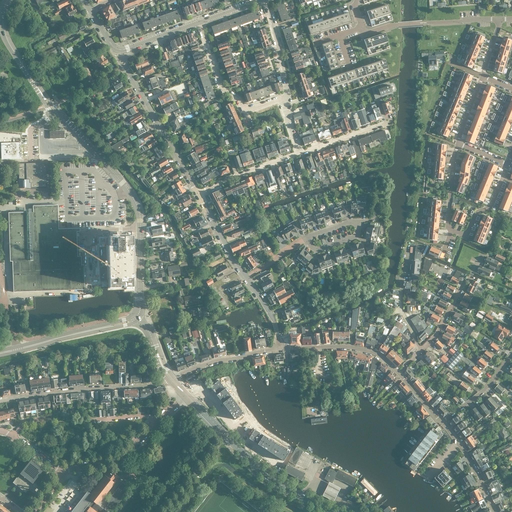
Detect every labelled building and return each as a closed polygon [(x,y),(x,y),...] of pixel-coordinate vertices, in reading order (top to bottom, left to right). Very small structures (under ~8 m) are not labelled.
[(142,4),(141,0),(128,0),(126,1),(129,9),(142,4)] [(129,9),(126,1),(120,3),(124,14),(125,14),(126,14),(125,10),(129,9)] [(208,8),(205,1),(199,3),(202,10),(208,8)] [(285,8),(283,2),(276,5),(278,11),(285,8)] [(202,10),(199,3),(194,5),(196,12),(202,10)] [(196,12),(194,5),(191,6),(190,4),(187,5),(188,7),(191,14),(196,12)] [(72,15),(77,12),(76,11),(76,10),(76,9),(75,9),(74,8),(72,5),(65,8),(64,7),(63,7),(59,10),(54,13),(56,16),(61,12),(60,11),(61,11),(62,13),(66,11),(67,12),(66,13),(65,14),(67,17),(68,17),(69,16),(70,16),(70,17),(72,16),(72,15)] [(388,5),(382,7),(386,17),(391,15),(388,5)] [(113,11),(110,6),(102,10),(103,12),(102,13),(103,15),(104,15),(105,16),(113,11)] [(191,14),(188,7),(185,8),(185,7),(180,9),(181,13),(183,12),(185,16),(191,14)] [(386,17),(382,7),(377,9),(381,18),(386,17)] [(290,13),(290,11),(286,12),(285,8),(278,11),(280,16),(287,14),(290,13)] [(179,18),(176,9),(174,10),(175,12),(171,13),(173,20),(179,18)] [(381,18),(377,9),(372,10),(376,20),(381,18)] [(173,20),(171,13),(170,10),(167,11),(168,14),(165,15),(168,22),(173,20)] [(376,20),(372,10),(367,12),(370,22),(376,20)] [(117,19),(113,11),(105,16),(105,17),(106,19),(107,19),(108,21),(108,22),(117,19)] [(260,19),(257,12),(251,14),(254,21),(260,19)] [(168,22),(165,15),(164,13),(162,14),(163,16),(160,17),(162,24),(168,22)] [(352,21),(349,13),(344,15),(346,23),(352,21)] [(254,21),(251,14),(246,16),(248,23),(254,21)] [(289,20),(287,14),(280,16),(282,22),(289,20)] [(115,29),(113,24),(127,19),(126,16),(124,16),(117,19),(108,22),(112,29),(115,29)] [(162,24),(160,17),(159,17),(159,16),(157,17),(157,18),(154,19),(156,26),(162,24)] [(248,23),(246,16),(240,18),(243,25),(248,23)] [(243,25),(240,18),(234,20),(237,27),(243,25)] [(156,26),(154,19),(148,21),(151,28),(156,26)] [(237,27),(234,20),(229,22),(231,29),(237,27)] [(84,21),(75,26),(78,32),(87,26),(84,21)] [(151,28),(148,21),(142,23),(145,30),(151,28)] [(231,29),(229,22),(223,24),(226,31),(231,29)] [(139,32),(137,25),(136,24),(134,25),(134,26),(131,27),(133,34),(139,32)] [(226,31),(223,24),(217,26),(220,33),(226,31)] [(316,33),(313,25),(308,26),(310,35),(316,33)] [(57,34),(66,30),(65,26),(55,31),(57,34)] [(87,26),(78,32),(81,37),(90,32),(87,26)] [(133,34),(131,27),(130,26),(128,27),(129,28),(125,29),(128,36),(133,34)] [(220,33),(217,26),(212,28),(214,35),(220,33)] [(128,36),(125,29),(124,27),(122,28),(123,30),(119,31),(122,38),(128,36)] [(292,33),(290,27),(283,30),(285,36),(292,33)] [(264,29),(259,31),(257,32),(259,38),(266,35),(264,29)] [(68,36),(65,32),(58,36),(58,37),(60,40),(60,41),(68,36)] [(294,39),(292,33),(285,36),(287,41),(294,39)] [(483,44),(485,38),(481,36),(482,35),(478,33),(478,35),(477,34),(474,40),(483,44)] [(195,41),(193,34),(187,36),(189,43),(193,42),(194,44),(196,43),(195,41)] [(385,34),(380,35),(383,45),(388,43),(385,34)] [(268,41),(266,35),(259,38),(261,43),(268,41)] [(383,45),(380,35),(374,37),(378,47),(383,45)] [(189,43),(187,36),(181,38),(184,45),(189,43)] [(95,42),(92,37),(84,42),(87,47),(95,42)] [(378,47),(374,37),(369,39),(373,48),(378,47)] [(184,45),(181,38),(176,40),(178,47),(182,46),(182,47),(184,47),(184,45)] [(511,38),(509,38),(508,40),(504,38),(502,44),(502,45),(511,47),(511,43),(511,40),(511,41),(511,40),(511,38)] [(296,45),(294,39),(287,41),(289,47),(296,45)] [(373,48),(369,39),(364,40),(367,50),(373,48)] [(54,40),(46,44),(51,52),(58,48),(54,40)] [(178,47),(176,40),(170,42),(172,49),(178,47)] [(229,47),(227,40),(220,42),(220,44),(218,45),(220,51),(227,49),(229,48),(229,47)] [(481,49),(483,44),(474,40),(472,45),(481,49)] [(270,47),(268,41),(261,43),(262,47),(256,49),(257,51),(266,48),(267,48),(270,47)] [(323,51),(332,47),(331,42),(321,45),(323,51)] [(46,44),(39,48),(43,56),(51,52),(46,44)] [(509,52),(511,47),(502,45),(502,44),(500,50),(501,50),(509,52)] [(298,50),(296,45),(289,47),(291,53),(298,50)] [(481,49),(472,45),(470,50),(479,54),(481,49)] [(325,56),(334,52),(332,47),(323,51),(325,56)] [(229,54),(227,51),(230,50),(229,48),(227,49),(220,51),(222,57),(229,54)] [(299,56),(298,50),(291,53),(292,58),(299,56)] [(477,59),(479,54),(470,50),(468,55),(477,59)] [(201,58),(199,52),(192,54),(194,60),(201,58)] [(263,58),(261,52),(254,54),(255,58),(253,59),(254,61),(256,60),(263,58)] [(336,57),(334,52),(325,56),(326,61),(336,57)] [(437,59),(444,59),(443,56),(445,56),(444,52),(435,53),(436,56),(429,57),(430,66),(437,66),(437,59)] [(62,53),(48,61),(52,69),(66,61),(62,53)] [(231,60),(229,57),(231,56),(230,54),(229,54),(222,57),(224,63),(231,60)] [(96,55),(91,58),(92,61),(96,59),(97,61),(96,62),(97,64),(98,63),(99,65),(98,65),(99,67),(100,67),(101,67),(102,68),(104,67),(103,66),(104,66),(104,65),(108,63),(107,62),(108,61),(107,60),(106,59),(106,60),(105,59),(104,59),(101,55),(97,57),(96,55)] [(474,64),(475,64),(477,59),(468,55),(466,60),(474,64)] [(301,62),(299,56),(292,58),(294,64),(301,62)] [(338,63),(336,57),(326,61),(328,66),(338,63)] [(203,63),(201,58),(194,60),(196,66),(203,63)] [(265,63),(263,58),(256,60),(258,66),(265,63)] [(148,65),(146,60),(135,65),(137,70),(148,65)] [(180,66),(178,60),(170,63),(172,68),(180,66)] [(233,66),(231,60),(224,63),(226,68),(233,66)] [(385,60),(379,62),(383,71),(388,70),(385,60)] [(474,64),(466,60),(464,66),(472,69),(474,64)] [(504,68),(506,63),(497,60),(498,60),(497,60),(495,65),(496,65),(504,68)] [(66,61),(52,69),(56,76),(70,69),(66,61)] [(307,67),(305,63),(304,61),(301,62),(294,64),(296,70),(301,69),(301,71),(304,70),(303,68),(307,67)] [(383,71),(379,62),(374,64),(377,73),(383,71)] [(205,69),(203,63),(196,66),(198,72),(205,69)] [(267,69),(265,63),(258,66),(260,72),(267,69)] [(339,68),(338,63),(328,66),(330,71),(339,68)] [(377,73),(374,64),(369,65),(372,75),(377,73)] [(372,75),(369,65),(364,67),(367,77),(372,75)] [(503,74),(504,68),(496,65),(494,71),(503,74)] [(85,66),(81,69),(85,76),(83,77),(86,81),(87,82),(93,79),(89,73),(85,66)] [(142,70),(144,76),(154,72),(152,66),(142,70)] [(235,71),(233,66),(226,68),(228,74),(235,71)] [(367,77),(364,67),(359,69),(362,78),(367,77)] [(70,69),(56,76),(60,84),(74,77),(70,69)] [(207,75),(205,69),(198,72),(199,75),(195,76),(196,79),(200,77),(207,75)] [(269,75),(267,69),(260,72),(262,77),(265,76),(265,77),(266,76),(269,75)] [(362,78),(359,69),(354,70),(357,80),(362,78)] [(357,80),(354,70),(349,72),(352,82),(357,80)] [(237,77),(235,71),(228,74),(230,80),(237,77)] [(352,82),(349,72),(344,74),(347,83),(352,82)] [(305,79),(303,73),(296,75),(298,81),(305,79)] [(465,73),(463,78),(471,82),(473,77),(465,73)] [(347,83),(344,74),(338,75),(342,85),(347,83)] [(209,80),(207,75),(200,77),(201,81),(199,82),(199,84),(202,83),(209,80)] [(342,85),(338,75),(333,77),(337,87),(342,85)] [(123,87),(117,76),(110,81),(112,84),(109,86),(111,90),(114,88),(116,91),(123,87)] [(159,81),(159,80),(157,76),(148,80),(150,85),(159,81)] [(238,82),(237,77),(230,80),(232,85),(239,83),(239,82),(238,82)] [(337,87),(333,77),(328,79),(330,84),(331,88),(337,87)] [(463,78),(461,83),(469,87),(470,87),(472,82),(471,82),(463,78)] [(161,86),(160,82),(162,82),(161,79),(159,80),(159,81),(150,85),(152,90),(161,86)] [(307,85),(307,84),(305,79),(298,81),(300,87),(307,85)] [(211,86),(209,80),(202,83),(204,89),(211,86)] [(283,87),(281,82),(278,83),(276,84),(275,82),(274,82),(271,83),(272,85),(275,92),(281,90),(280,88),(283,87)] [(378,89),(381,96),(392,92),(390,85),(386,87),(385,83),(381,85),(382,88),(378,89)] [(461,83),(459,88),(467,92),(469,87),(461,83)] [(309,90),(308,87),(309,86),(309,84),(307,84),(307,85),(300,87),(302,93),(309,90)] [(272,85),(267,87),(269,94),(275,92),(272,85)] [(485,90),(485,91),(494,94),(496,89),(487,85),(485,90)] [(213,92),(211,86),(204,89),(205,92),(203,93),(203,95),(206,94),(213,92)] [(269,94),(267,87),(264,88),(263,86),(262,86),(260,87),(261,89),(264,96),(269,94)] [(459,88),(457,93),(465,97),(467,92),(459,88)] [(264,96),(261,89),(258,90),(255,91),(258,98),(264,96)] [(311,96),(310,92),(312,91),(312,89),(309,90),(302,93),(304,99),(307,98),(308,101),(313,99),(312,96),(311,96)] [(483,96),(492,99),(494,94),(485,91),(485,90),(483,96)] [(175,99),(171,91),(158,98),(162,106),(175,99)] [(258,98),(255,91),(250,93),(252,100),(258,98)] [(215,98),(213,92),(206,94),(203,95),(204,96),(204,97),(207,96),(207,98),(208,100),(215,98)] [(119,104),(130,98),(126,93),(116,99),(119,104)] [(252,100),(250,93),(244,95),(246,102),(252,100)] [(457,93),(455,98),(463,102),(465,97),(457,93)] [(483,96),(481,101),(490,104),(492,99),(483,96)] [(455,98),(452,103),(461,107),(463,102),(455,98)] [(134,105),(131,100),(124,105),(125,107),(124,108),(126,110),(134,105)] [(480,106),(488,109),(490,104),(481,101),(480,106)] [(106,108),(105,105),(103,102),(98,105),(101,111),(106,108)] [(222,108),(220,102),(210,106),(212,112),(222,108)] [(385,115),(392,113),(391,110),(392,110),(391,105),(389,106),(388,102),(382,105),(385,115)] [(231,103),(229,104),(224,106),(227,112),(234,109),(231,103)] [(452,103),(450,108),(459,112),(461,107),(452,103)] [(325,117),(322,106),(318,107),(317,104),(314,104),(315,108),(319,119),(325,117)] [(173,111),(170,105),(163,109),(166,115),(173,111)] [(478,111),(486,114),(488,109),(480,106),(479,105),(477,111),(478,111)] [(133,115),(138,112),(135,107),(125,113),(127,117),(128,116),(129,118),(133,116),(133,115)] [(374,114),(376,121),(382,119),(378,107),(372,109),(374,114)] [(450,108),(448,113),(457,117),(459,112),(450,108)] [(236,114),(234,109),(227,112),(228,115),(226,117),(227,119),(229,118),(229,117),(236,114)] [(369,123),(367,117),(364,109),(357,112),(358,114),(353,116),(354,120),(351,121),(354,129),(360,127),(360,126),(362,125),(362,126),(369,123)] [(311,126),(309,117),(308,116),(307,111),(300,113),(305,128),(311,126)] [(376,121),(374,114),(370,115),(369,111),(366,112),(368,116),(371,123),(376,121)] [(478,111),(476,116),(484,119),(486,114),(478,111)] [(142,119),(139,113),(130,119),(133,124),(136,123),(142,119)] [(448,113),(446,118),(455,122),(457,117),(448,113)] [(239,120),(236,114),(229,117),(229,118),(232,123),(239,120)] [(179,123),(178,120),(180,119),(179,117),(179,116),(177,118),(169,121),(172,127),(179,123)] [(476,116),(474,121),(482,124),(484,119),(476,116)] [(511,125),(511,124),(511,119),(505,117),(503,122),(511,125)] [(446,118),(444,123),(453,127),(453,126),(455,122),(446,118)] [(181,126),(185,124),(189,122),(187,119),(184,121),(179,123),(172,127),(175,132),(182,128),(181,126)] [(241,125),(239,120),(232,123),(233,126),(231,128),(232,130),(234,129),(234,128),(241,125)] [(141,129),(146,126),(143,121),(136,125),(139,130),(140,132),(141,131),(141,130),(142,130),(141,129)] [(474,121),(472,126),(480,129),(482,124),(474,121)] [(341,132),(338,124),(337,122),(334,123),(336,129),(331,130),(333,135),(334,135),(336,135),(336,134),(341,132)] [(350,130),(347,122),(342,124),(345,132),(350,130)] [(501,127),(509,130),(511,125),(503,122),(501,127)] [(444,123),(442,128),(450,132),(451,132),(453,127),(453,126),(453,127),(444,123)] [(244,131),(241,125),(234,128),(234,129),(237,134),(244,131)] [(141,135),(149,130),(146,126),(141,129),(142,130),(141,130),(141,131),(140,132),(139,130),(137,131),(138,131),(135,133),(137,135),(138,134),(140,138),(141,138),(143,137),(141,135)] [(331,137),(327,126),(325,127),(327,130),(323,132),(325,139),(331,137)] [(470,131),(478,134),(480,129),(472,126),(470,131)] [(499,132),(507,135),(509,130),(501,127),(499,132)] [(325,139),(323,132),(320,133),(318,128),(316,129),(317,134),(320,141),(325,139)] [(442,128),(440,134),(448,138),(450,132),(442,128)] [(391,139),(388,129),(370,136),(372,142),(379,139),(380,142),(391,139)] [(316,142),(312,130),(309,131),(311,136),(308,137),(310,144),(316,142)] [(65,139),(64,131),(49,131),(50,139),(65,139)] [(468,136),(476,139),(478,134),(470,131),(469,131),(467,136),(468,136)] [(497,137),(505,140),(507,135),(499,132),(497,137)] [(146,143),(152,140),(151,139),(153,138),(150,133),(143,137),(141,138),(143,141),(144,143),(138,146),(140,148),(146,144),(146,143)] [(310,144),(308,137),(304,138),(303,134),(299,135),(301,139),(302,139),(305,146),(310,144)] [(110,144),(118,139),(116,136),(108,140),(110,144)] [(371,143),(369,136),(363,138),(366,145),(369,144),(370,148),(377,146),(376,142),(371,143)] [(468,136),(466,141),(474,145),(476,139),(468,136)] [(111,146),(115,154),(126,148),(123,143),(129,140),(127,137),(111,146)] [(503,146),(505,140),(498,137),(497,137),(494,142),(503,146)] [(188,143),(189,143),(191,148),(195,147),(194,144),(193,144),(191,138),(189,139),(189,138),(186,139),(179,141),(181,146),(188,143)] [(366,145),(363,138),(362,138),(360,139),(358,140),(362,151),(364,151),(363,146),(366,145)] [(147,150),(157,144),(154,139),(146,144),(148,146),(145,148),(147,150)] [(290,151),(286,139),(282,141),(282,143),(283,145),(286,152),(290,151)] [(352,142),(353,145),(356,154),(358,159),(362,158),(356,140),(356,141),(352,142)] [(22,159),(21,147),(21,143),(1,143),(1,156),(2,156),(2,157),(2,158),(3,159),(9,159),(22,159)] [(346,144),(341,146),(343,153),(345,158),(350,156),(356,154),(353,145),(347,147),(346,144)] [(202,145),(195,148),(197,153),(204,150),(202,145)] [(340,154),(343,153),(341,146),(335,148),(337,155),(336,155),(338,160),(342,159),(340,154)] [(159,147),(154,149),(152,151),(154,156),(161,151),(159,147)] [(139,160),(142,158),(147,155),(150,153),(150,152),(152,151),(154,149),(153,148),(142,155),(143,155),(141,156),(140,156),(127,164),(130,169),(133,167),(132,166),(140,162),(139,160)] [(266,159),(263,151),(262,150),(260,150),(260,148),(257,149),(258,153),(261,161),(266,159)] [(335,166),(332,157),(335,156),(333,149),(327,151),(331,161),(331,162),(332,166),(333,167),(335,166)] [(164,156),(161,151),(154,156),(155,156),(151,158),(152,160),(156,158),(157,160),(164,156)] [(331,161),(327,151),(321,153),(324,160),(327,158),(328,162),(331,161)] [(242,167),(237,152),(228,155),(230,160),(233,159),(234,162),(235,165),(237,169),(242,167)] [(253,163),(251,156),(249,152),(245,154),(246,157),(249,165),(253,163)] [(189,161),(198,157),(197,155),(196,156),(194,153),(187,157),(189,161)] [(317,163),(320,162),(322,166),(324,165),(320,153),(314,155),(315,157),(312,159),(315,167),(316,172),(320,171),(317,163)] [(472,162),(474,157),(466,154),(464,159),(472,162)] [(387,162),(385,155),(382,156),(382,155),(379,155),(380,156),(372,159),(374,166),(387,162)] [(315,167),(312,159),(311,156),(305,158),(308,166),(311,165),(312,168),(315,167)] [(199,162),(197,158),(198,158),(198,157),(189,161),(192,166),(199,162)] [(374,168),(371,157),(366,159),(370,169),(374,168)] [(159,169),(168,163),(165,158),(158,163),(160,166),(156,168),(157,168),(148,173),(150,177),(160,171),(159,169)] [(470,167),(472,162),(464,159),(461,164),(470,167)] [(304,169),(301,160),(295,162),(298,171),(304,169)] [(47,188),(46,173),(46,163),(19,164),(19,180),(27,180),(27,183),(30,183),(30,188),(47,188)] [(203,168),(200,163),(192,167),(195,172),(203,168)] [(294,175),(290,164),(284,166),(287,174),(288,173),(288,176),(290,176),(290,177),(294,175)] [(490,164),(488,169),(496,172),(498,167),(490,164)] [(160,178),(173,171),(170,166),(162,170),(163,173),(159,176),(160,178)] [(206,174),(205,172),(209,169),(208,167),(196,174),(198,178),(206,174)] [(229,172),(228,170),(227,167),(219,170),(221,176),(222,175),(223,176),(228,173),(228,172),(229,172)] [(283,175),(280,167),(275,169),(278,177),(283,175)] [(488,169),(486,174),(494,177),(494,178),(497,172),(496,172),(488,169)] [(211,179),(219,174),(217,170),(199,179),(202,184),(203,184),(211,180),(211,179)] [(267,178),(265,179),(268,188),(277,185),(275,180),(274,177),(273,177),(271,170),(265,172),(267,178)] [(460,171),(460,177),(469,179),(470,172),(461,171),(460,171)] [(148,188),(152,185),(140,173),(137,176),(148,188)] [(173,180),(178,177),(176,173),(169,177),(170,180),(169,180),(170,183),(174,181),(173,180)] [(265,183),(262,173),(254,176),(256,183),(260,181),(261,184),(262,184),(264,189),(267,188),(265,183)] [(486,174),(484,179),(492,182),(494,177),(486,174)] [(303,188),(301,181),(299,175),(295,176),(301,193),(304,192),(303,188)] [(298,186),(294,176),(290,178),(293,188),(298,186)] [(254,184),(251,177),(245,180),(248,187),(251,185),(252,189),(255,187),(253,184),(254,184)] [(460,177),(458,181),(460,182),(465,184),(467,185),(469,179),(460,177)] [(484,179),(482,184),(490,187),(492,182),(484,179)] [(245,180),(240,182),(244,192),(247,191),(245,188),(248,187),(245,180)] [(171,193),(183,187),(180,182),(171,187),(173,190),(170,191),(171,193)] [(247,199),(244,192),(240,182),(235,185),(238,192),(241,190),(242,193),(243,195),(242,196),(244,200),(247,199)] [(460,182),(456,191),(462,193),(465,184),(460,182)] [(482,184),(480,189),(488,192),(490,187),(482,184)] [(238,192),(235,185),(229,187),(234,197),(236,196),(235,193),(238,192)] [(184,193),(185,192),(185,191),(185,190),(185,189),(184,189),(183,187),(171,193),(172,196),(176,193),(180,199),(185,195),(184,193)] [(234,197),(229,187),(224,189),(227,196),(230,195),(231,198),(234,197)] [(220,199),(225,196),(224,194),(222,189),(209,195),(214,205),(221,202),(220,199)] [(480,189),(477,194),(486,197),(488,192),(480,189)] [(477,194),(475,199),(484,202),(486,197),(477,194)] [(192,203),(188,196),(177,202),(180,206),(183,205),(184,207),(192,203)] [(510,207),(511,202),(504,198),(502,203),(510,207)] [(366,211),(365,201),(356,202),(357,214),(360,214),(360,213),(363,213),(363,212),(366,211)] [(216,210),(226,205),(225,203),(222,204),(221,202),(214,205),(216,210)] [(357,214),(356,202),(352,202),(352,204),(351,204),(351,205),(347,206),(348,213),(351,212),(351,214),(354,214),(354,215),(357,214)] [(508,212),(510,207),(502,203),(499,209),(508,212)] [(59,229),(58,205),(33,206),(33,212),(35,248),(77,248),(77,232),(80,232),(80,229),(59,229)] [(226,212),(225,209),(228,208),(226,205),(216,210),(219,215),(219,216),(226,212)] [(348,213),(347,206),(343,207),(343,205),(341,206),(341,205),(337,206),(341,218),(344,217),(344,216),(346,215),(345,214),(348,213)] [(341,218),(337,206),(333,207),(333,209),(332,209),(332,211),(329,212),(332,218),(335,217),(335,219),(337,218),(338,219),(341,218)] [(194,215),(198,213),(199,213),(198,212),(198,211),(198,210),(197,210),(196,208),(189,212),(188,211),(186,212),(187,215),(189,214),(191,217),(192,220),(196,218),(194,215)] [(231,216),(235,214),(233,209),(226,212),(219,216),(219,215),(218,216),(222,222),(229,218),(229,217),(231,216)] [(332,218),(329,212),(327,213),(326,211),(325,212),(324,210),(320,212),(324,223),(327,222),(329,221),(329,219),(332,218)] [(457,223),(461,213),(456,211),(452,221),(457,223)] [(25,225),(24,212),(9,213),(9,225),(25,225)] [(29,212),(24,212),(25,225),(25,231),(25,237),(26,261),(13,262),(13,265),(25,265),(28,269),(35,269),(35,248),(33,212),(29,212)] [(324,223),(320,212),(316,213),(317,214),(315,215),(316,216),(313,217),(315,224),(318,223),(319,225),(321,224),(321,225),(324,223)] [(247,221),(246,216),(249,215),(249,213),(239,216),(239,215),(237,216),(235,214),(231,216),(232,218),(233,217),(234,220),(236,225),(247,221)] [(463,225),(467,215),(461,213),(457,223),(463,225)] [(315,224),(313,217),(310,218),(310,217),(308,217),(308,216),(304,217),(308,229),(311,228),(311,227),(313,226),(312,225),(315,224)] [(484,216),(482,221),(491,224),(493,219),(484,216)] [(205,226),(203,224),(204,223),(201,217),(193,221),(193,220),(189,222),(190,223),(187,224),(187,223),(192,220),(191,217),(183,221),(184,224),(181,225),(182,227),(179,228),(181,232),(194,225),(194,226),(195,225),(198,230),(199,229),(199,230),(201,229),(201,228),(205,226)] [(308,229),(304,217),(300,219),(300,220),(299,221),(299,222),(296,224),(299,230),(302,229),(302,230),(304,229),(305,230),(308,229)] [(482,221),(480,226),(488,229),(491,224),(482,221)] [(236,229),(234,223),(221,227),(223,234),(236,229)] [(296,231),(299,230),(296,224),(292,225),(291,224),(290,225),(289,224),(286,226),(293,237),(296,235),(295,234),(297,233),(296,231)] [(25,231),(25,225),(9,225),(9,238),(13,238),(13,231),(25,231)] [(163,232),(161,225),(151,227),(153,234),(163,232)] [(377,231),(377,230),(376,230),(376,227),(369,225),(369,228),(367,228),(367,230),(366,230),(365,233),(378,236),(378,232),(377,231)] [(293,237),(286,226),(282,229),(283,230),(282,231),(283,232),(280,234),(284,240),(287,238),(288,239),(290,238),(290,239),(293,237)] [(480,226),(478,231),(486,234),(488,229),(480,226)] [(209,235),(207,229),(199,233),(201,239),(209,235)] [(476,236),(484,239),(485,240),(487,234),(486,234),(478,231),(476,236)] [(377,240),(378,236),(365,233),(365,237),(366,237),(365,239),(371,240),(370,243),(377,245),(378,242),(375,241),(375,240),(377,240)] [(476,236),(474,241),(482,244),(484,239),(476,236)] [(26,261),(25,237),(13,238),(9,238),(10,262),(13,262),(26,261)] [(119,237),(99,237),(100,281),(109,281),(109,287),(113,287),(113,289),(120,288),(120,286),(123,286),(123,288),(133,288),(133,280),(132,247),(133,247),(133,239),(131,239),(131,237),(124,237),(124,240),(121,240),(119,240),(119,237)] [(162,245),(161,238),(151,240),(153,247),(162,245)] [(214,244),(211,238),(201,243),(204,249),(214,244)] [(240,248),(246,245),(244,240),(230,246),(233,253),(241,250),(240,248)] [(257,252),(263,250),(267,248),(266,245),(263,240),(262,240),(256,243),(256,244),(238,252),(241,257),(243,256),(243,257),(250,253),(256,251),(257,252)] [(376,252),(377,245),(370,243),(369,247),(366,248),(368,255),(376,252)] [(368,255),(366,248),(363,249),(361,244),(359,244),(355,245),(360,257),(364,255),(363,254),(364,253),(365,256),(368,255)] [(360,257),(355,245),(352,246),(353,247),(350,247),(351,249),(348,250),(350,257),(353,256),(354,257),(355,256),(356,258),(360,257)] [(419,281),(421,254),(422,247),(416,247),(415,262),(413,262),(412,279),(413,279),(413,280),(411,280),(411,282),(404,282),(404,289),(411,289),(411,292),(418,293),(418,292),(420,292),(420,289),(418,289),(419,281)] [(438,258),(441,251),(432,247),(429,254),(438,258)] [(77,257),(77,252),(77,248),(35,248),(35,269),(35,273),(41,273),(48,272),(54,272),(60,272),(66,272),(66,276),(67,290),(72,290),(71,275),(71,266),(71,265),(71,263),(81,262),(81,257),(77,257)] [(258,258),(269,251),(267,248),(263,250),(264,252),(257,256),(256,255),(252,258),(250,256),(244,261),(244,262),(245,263),(246,263),(247,266),(254,261),(258,258)] [(300,263),(308,253),(305,251),(305,252),(303,250),(302,251),(300,249),(298,248),(295,251),(296,253),(295,255),(297,257),(296,258),(297,259),(296,260),(300,263)] [(174,261),(172,252),(173,252),(172,249),(169,249),(169,252),(165,253),(166,256),(165,257),(165,258),(166,258),(166,262),(174,261)] [(350,257),(348,250),(345,251),(345,249),(342,250),(342,249),(339,250),(343,262),(347,261),(347,259),(348,259),(348,258),(350,257)] [(343,262),(339,250),(336,251),(336,252),(334,253),(334,254),(332,255),(334,262),(337,261),(337,263),(339,262),(339,264),(343,262)] [(221,257),(218,253),(211,257),(213,260),(214,260),(214,261),(221,257)] [(308,262),(312,258),(310,256),(310,255),(308,253),(300,263),(303,265),(304,264),(305,265),(303,267),(305,270),(310,264),(308,262)] [(334,262),(332,255),(329,256),(328,255),(326,256),(326,255),(323,256),(327,268),(331,267),(330,265),(332,265),(331,263),(334,262)] [(327,268),(323,256),(319,257),(320,258),(317,259),(319,264),(317,265),(319,272),(322,271),(321,268),(322,268),(323,269),(327,268)] [(257,266),(255,263),(260,260),(258,258),(254,261),(247,266),(248,268),(249,269),(250,270),(257,266)] [(496,268),(499,262),(488,258),(485,263),(490,265),(489,268),(495,270),(496,268)] [(84,275),(84,265),(81,265),(81,262),(71,263),(71,265),(71,266),(71,275),(84,275)] [(319,272),(317,265),(313,266),(310,264),(305,270),(311,275),(319,272)] [(28,269),(25,265),(13,265),(13,273),(19,273),(26,273),(29,273),(35,273),(35,269),(28,269)] [(180,275),(178,266),(168,267),(169,277),(180,275)] [(222,275),(228,272),(225,266),(216,271),(219,276),(216,278),(218,281),(224,278),(222,275)] [(493,273),(495,270),(489,268),(488,270),(480,266),(478,272),(489,277),(491,272),(493,273)] [(162,278),(161,273),(164,273),(163,269),(160,270),(152,272),(153,279),(158,278),(158,279),(162,278)] [(52,291),(52,282),(51,282),(51,280),(48,280),(48,272),(41,273),(42,291),(52,291)] [(261,280),(271,275),(269,272),(259,276),(261,280)] [(457,285),(460,280),(458,280),(461,275),(456,273),(454,277),(453,277),(452,279),(450,277),(449,278),(443,275),(441,279),(446,281),(447,279),(451,281),(450,281),(457,285)] [(85,290),(84,275),(71,275),(72,290),(85,290)] [(273,287),(270,280),(261,285),(264,291),(273,287)] [(476,289),(479,283),(473,280),(470,286),(476,289)] [(242,287),(240,283),(239,282),(227,288),(229,292),(231,291),(232,292),(242,287)] [(295,297),(291,288),(292,288),(289,282),(284,284),(284,285),(273,291),(268,293),(269,295),(267,296),(272,306),(279,302),(280,305),(295,297)] [(455,288),(449,285),(445,283),(444,286),(447,288),(446,289),(453,293),(455,288)] [(477,293),(478,290),(476,289),(470,286),(468,291),(473,294),(475,291),(477,293)] [(245,292),(242,287),(232,292),(234,297),(235,297),(245,292)] [(339,288),(322,294),(324,299),(341,294),(339,288)] [(426,298),(429,291),(421,288),(421,296),(422,296),(426,298)] [(452,295),(445,292),(444,293),(440,291),(437,295),(442,297),(449,300),(452,295)] [(479,298),(469,294),(469,295),(466,294),(464,298),(470,302),(472,300),(476,302),(477,302),(478,303),(480,300),(478,299),(479,298)] [(415,306),(415,295),(406,296),(406,303),(411,303),(411,306),(415,306)] [(198,303),(197,296),(185,298),(186,305),(198,303)] [(448,303),(441,299),(437,298),(437,299),(436,298),(434,301),(436,303),(438,305),(439,304),(445,307),(448,303)] [(466,309),(469,305),(462,301),(460,306),(466,309)] [(511,308),(502,304),(500,308),(510,312),(511,308)] [(444,310),(435,305),(433,308),(436,309),(435,311),(441,315),(444,310)] [(293,318),(290,309),(292,308),(291,306),(285,308),(286,310),(282,312),(285,321),(293,318)] [(203,316),(202,307),(193,309),(194,311),(190,312),(191,317),(194,316),(195,318),(203,316)] [(357,325),(358,325),(360,308),(353,311),(352,329),(356,329),(357,325)] [(482,319),(486,313),(480,309),(476,316),(482,319)] [(511,314),(508,312),(506,316),(500,312),(498,315),(497,314),(497,313),(494,311),(493,312),(490,310),(487,314),(490,316),(491,316),(502,323),(506,317),(509,319),(508,319),(511,321),(511,314)] [(437,323),(440,318),(433,314),(430,313),(428,316),(431,317),(430,319),(429,318),(427,321),(429,322),(428,323),(431,325),(432,323),(434,324),(435,322),(437,323)] [(461,325),(465,318),(456,313),(452,320),(461,325)] [(427,328),(424,320),(424,319),(421,314),(411,320),(419,333),(426,329),(427,328)] [(369,329),(370,324),(371,324),(372,320),(369,319),(367,325),(365,325),(363,333),(368,334),(369,329)] [(394,341),(404,325),(398,321),(383,345),(382,344),(379,351),(385,355),(389,349),(387,347),(392,339),(394,341)] [(506,337),(510,331),(505,328),(504,327),(500,324),(496,331),(497,332),(495,337),(501,341),(504,336),(506,337)] [(484,335),(477,331),(467,325),(463,331),(471,336),(470,337),(472,340),(474,338),(479,342),(484,335)] [(462,330),(453,326),(452,328),(449,326),(446,331),(448,331),(446,333),(452,336),(453,334),(454,333),(457,334),(458,332),(460,333),(462,330)] [(184,338),(192,336),(190,328),(182,330),(184,338)] [(423,341),(428,335),(431,333),(428,331),(426,333),(423,330),(422,332),(423,333),(419,337),(423,341)] [(296,333),(289,333),(289,340),(291,340),(291,345),(301,345),(301,335),(296,335),(296,333)] [(452,345),(457,340),(445,333),(442,338),(445,340),(444,343),(450,347),(452,345)] [(364,347),(366,338),(360,336),(360,335),(357,334),(356,336),(354,345),(364,347)] [(383,345),(386,337),(378,334),(376,340),(379,341),(376,350),(379,351),(382,344),(383,345)] [(312,345),(312,337),(303,337),(303,345),(312,345)] [(252,351),(250,338),(243,339),(245,352),(252,351)] [(376,347),(378,342),(375,341),(375,340),(372,339),(369,347),(373,349),(374,346),(376,347)] [(499,348),(493,343),(489,340),(485,345),(489,348),(495,353),(499,348)] [(415,347),(410,342),(408,344),(405,341),(404,342),(406,345),(411,350),(413,349),(414,349),(415,348),(415,347)] [(447,347),(444,344),(443,345),(439,341),(435,345),(440,350),(444,347),(445,348),(447,347)] [(411,350),(406,345),(404,342),(402,344),(405,347),(403,349),(407,354),(408,354),(409,354),(410,353),(410,352),(411,350)] [(493,356),(487,351),(488,349),(481,343),(479,346),(483,349),(482,350),(485,353),(483,356),(489,361),(490,360),(491,360),(492,359),(492,358),(493,356)] [(476,363),(474,361),(474,362),(459,350),(453,357),(452,358),(457,363),(458,362),(460,364),(462,362),(460,360),(461,359),(473,369),(471,371),(473,373),(478,376),(479,375),(480,374),(481,371),(475,366),(477,364),(476,363)] [(393,362),(399,356),(392,351),(387,357),(393,362)] [(195,365),(193,359),(193,360),(190,352),(184,354),(188,368),(195,365)] [(435,359),(432,355),(428,352),(423,357),(430,364),(435,359)] [(487,364),(481,359),(480,358),(482,356),(477,352),(475,355),(479,357),(477,359),(479,361),(477,363),(484,368),(485,368),(486,366),(487,364)] [(301,383),(300,363),(300,353),(289,354),(290,359),(295,359),(296,363),(290,363),(291,377),(295,377),(295,383),(296,383),(297,386),(301,386),(301,383)] [(285,359),(284,354),(282,354),(273,355),(274,362),(283,361),(283,359),(285,359)] [(398,367),(404,361),(399,356),(393,362),(398,367)] [(372,387),(376,372),(375,372),(377,366),(378,366),(380,362),(378,361),(373,358),(372,363),(371,363),(371,364),(366,363),(361,361),(356,360),(355,362),(365,365),(364,372),(368,373),(365,386),(372,387)] [(451,369),(457,363),(452,358),(451,359),(446,364),(451,369)] [(423,366),(425,364),(421,360),(419,362),(416,364),(421,369),(424,367),(423,366)] [(128,383),(128,374),(123,374),(123,373),(126,373),(125,362),(119,363),(119,380),(117,380),(117,384),(119,384),(128,383)] [(386,373),(389,368),(381,363),(378,368),(386,373)] [(415,376),(407,368),(403,372),(410,380),(415,376)] [(475,379),(478,376),(473,373),(471,375),(466,372),(463,377),(472,384),(472,383),(473,383),(474,382),(474,381),(475,379)] [(389,382),(395,376),(391,373),(386,378),(389,382)] [(84,385),(83,379),(82,375),(76,376),(77,386),(84,385)] [(393,386),(398,380),(395,376),(389,382),(393,386)] [(422,386),(418,381),(417,382),(414,378),(411,381),(417,389),(422,386)] [(68,387),(67,382),(66,379),(52,381),(52,384),(52,389),(58,388),(58,384),(59,384),(59,388),(68,387)] [(218,381),(209,388),(235,420),(243,413),(218,381)] [(407,386),(403,383),(403,382),(398,386),(401,389),(402,390),(407,386)] [(469,387),(463,382),(461,385),(459,383),(458,385),(466,392),(469,387)] [(505,390),(499,385),(495,389),(501,394),(500,396),(502,398),(504,395),(503,395),(505,392),(504,391),(505,390)] [(167,395),(165,386),(153,389),(154,395),(155,398),(167,395)] [(413,393),(411,392),(410,391),(410,390),(407,386),(402,390),(403,391),(406,394),(409,392),(409,393),(406,395),(408,398),(413,393)] [(425,390),(422,386),(417,389),(421,394),(425,390)] [(138,397),(138,389),(124,390),(124,398),(128,398),(128,400),(127,400),(128,403),(135,403),(135,402),(140,402),(139,397),(138,397)] [(154,395),(153,389),(150,390),(150,389),(140,390),(141,395),(140,395),(140,398),(141,400),(145,399),(146,399),(147,398),(148,398),(151,398),(152,395),(154,395)] [(123,400),(123,391),(123,390),(117,391),(112,391),(112,398),(118,398),(118,401),(123,400)] [(432,398),(430,396),(431,395),(430,393),(429,394),(426,391),(422,394),(428,402),(432,398)] [(88,393),(89,400),(99,399),(98,392),(94,392),(90,392),(88,393)] [(87,402),(87,393),(82,393),(77,394),(77,399),(83,399),(83,402),(87,402)] [(413,393),(408,398),(406,399),(413,406),(416,403),(416,402),(418,401),(418,400),(413,393)] [(459,401),(456,398),(456,397),(454,395),(454,394),(450,398),(456,404),(459,401)] [(494,411),(496,412),(503,406),(496,398),(493,400),(491,397),(486,402),(494,411)] [(45,409),(43,398),(29,400),(31,412),(37,412),(36,409),(39,409),(39,410),(45,409)] [(434,408),(439,403),(435,399),(430,404),(434,408)] [(441,404),(436,409),(440,413),(446,407),(443,403),(441,404)] [(490,414),(483,404),(478,408),(485,417),(490,414)] [(429,414),(422,406),(417,410),(424,419),(429,414)] [(18,415),(17,407),(13,408),(13,409),(8,410),(10,418),(16,416),(15,416),(18,415)] [(446,407),(440,413),(443,417),(449,412),(448,412),(450,410),(446,407)] [(483,417),(475,408),(471,411),(478,421),(483,417)] [(310,417),(311,423),(330,420),(330,415),(310,417)] [(456,425),(462,420),(459,415),(449,422),(451,425),(455,423),(456,425)] [(493,418),(485,424),(486,426),(495,420),(493,418)] [(461,431),(467,426),(464,421),(454,429),(456,431),(459,429),(461,431)] [(407,462),(412,465),(410,467),(415,471),(444,434),(439,431),(438,432),(433,428),(407,462)] [(466,437),(472,433),(468,428),(459,435),(461,438),(464,435),(466,437)] [(509,437),(503,428),(499,431),(503,438),(502,439),(503,441),(506,439),(507,441),(510,439),(509,437)] [(254,430),(248,439),(283,461),(289,452),(254,430)] [(467,446),(475,440),(472,436),(464,441),(467,446)] [(471,450),(478,445),(475,440),(467,446),(471,450)] [(294,468),(303,451),(296,447),(283,471),(301,481),(302,481),(303,481),(303,480),(303,479),(303,478),(302,478),(305,473),(294,468)] [(477,455),(483,451),(480,447),(475,451),(469,454),(472,459),(477,455)] [(480,460),(485,457),(483,452),(477,455),(472,459),(475,463),(480,460)] [(483,465),(488,461),(486,457),(480,460),(475,463),(478,468),(483,465)] [(32,484),(43,470),(30,460),(20,474),(21,474),(18,478),(17,478),(13,483),(26,493),(29,488),(29,487),(30,485),(32,483),(32,484)] [(465,469),(463,466),(460,462),(455,466),(453,468),(458,474),(460,473),(465,469)] [(486,469),(491,466),(489,462),(483,465),(478,468),(481,473),(486,470),(486,469)] [(495,476),(493,471),(493,470),(492,468),(486,471),(487,473),(486,473),(482,475),(485,481),(495,476)] [(100,501),(118,478),(119,477),(109,469),(103,476),(105,477),(91,495),(89,494),(88,494),(87,496),(94,502),(97,504),(99,501),(100,501)] [(358,480),(339,470),(337,473),(330,469),(325,479),(332,483),(335,477),(354,487),(358,480)] [(435,478),(439,483),(448,475),(444,470),(435,478)] [(448,475),(439,483),(443,487),(452,479),(448,475)] [(463,485),(473,479),(472,476),(468,478),(467,476),(460,480),(463,485)] [(472,486),(471,484),(475,482),(473,479),(463,485),(466,490),(473,486),(472,486)] [(378,494),(365,480),(360,484),(374,498),(378,494)] [(497,480),(492,482),(486,485),(489,490),(494,488),(500,485),(497,480)] [(131,488),(124,484),(123,486),(121,484),(107,502),(109,503),(107,505),(113,510),(131,488)] [(500,485),(494,488),(489,490),(491,496),(502,491),(500,485)] [(481,494),(480,494),(481,493),(480,491),(479,491),(478,490),(469,494),(472,499),(481,494)] [(476,502),(483,499),(482,497),(482,496),(482,495),(481,495),(481,494),(472,499),(473,501),(472,502),(473,505),(476,503),(476,502)] [(502,499),(500,494),(492,497),(495,503),(500,500),(502,499)] [(95,511),(92,509),(97,504),(94,502),(87,497),(83,502),(82,501),(77,508),(77,509),(76,511),(75,510),(73,511),(95,511)] [(482,509),(487,506),(484,500),(479,502),(480,504),(471,509),(472,511),(476,511),(482,508),(482,509)] [(501,511),(504,511),(501,503),(496,505),(499,511),(501,511)]
